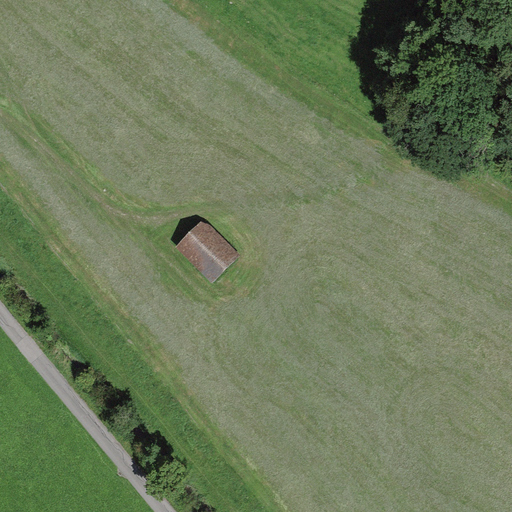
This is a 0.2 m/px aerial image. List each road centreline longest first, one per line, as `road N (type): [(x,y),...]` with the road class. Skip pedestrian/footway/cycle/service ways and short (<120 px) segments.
road 1 (track): [(0,113),(104,202),(130,213),(279,202),(401,151)]
road 2 (unclassified): [(0,315),(167,511)]
